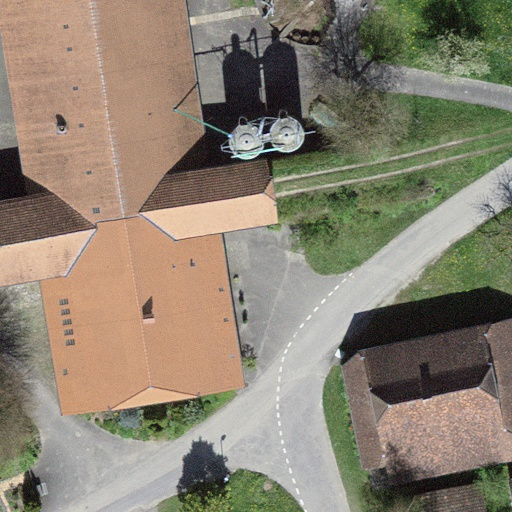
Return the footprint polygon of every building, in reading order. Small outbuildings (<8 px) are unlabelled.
[(188,0),(0,0),(0,29),(28,199),(0,203),(0,290),(43,283),(64,413),(246,384),(222,237),(280,228),(269,162),(216,171),(188,0)] [(281,150),(286,151),(292,151),(297,148),(301,144),(303,139),(304,134),(303,128),(300,123),(295,120),(290,118),(284,117),(279,119),(274,122),(271,127),(269,132),(270,138),(272,143),(276,148),(281,150)] [(241,158),(246,159),(252,158),(257,156),(261,152),(263,147),(264,141),(263,136),(260,131),(256,127),(250,125),(245,125),(239,127),(235,130),(231,135),(230,140),(230,146),(232,151),(236,155),(241,158)] [(511,401),(495,318),(352,346),(378,478),(511,451),(511,401)] [(481,472),(409,487),(414,511),(474,511),(488,509),(481,472)]
